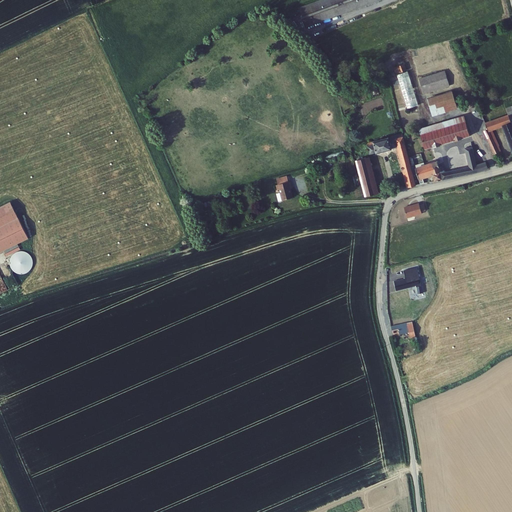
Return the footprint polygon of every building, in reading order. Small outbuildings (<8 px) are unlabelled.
[(305,25),(376,0),(313,0),(298,5),(305,25)] [(413,54),(418,73),(447,65),(442,46),(413,54)] [(407,63),(396,65),(405,108),(417,105),(407,63)] [(450,65),(425,73),(430,88),(456,79),(450,65)] [(455,86),(432,94),(438,112),(462,104),(455,86)] [(422,127),(424,132),(468,116),(467,111),(422,127)] [(468,116),(424,132),(429,147),(474,131),(468,116)] [(509,129),(504,118),(491,123),(492,125),(496,134),(509,129)] [(492,125),(488,127),(498,151),(502,149),(496,134),(492,125)] [(407,134),(371,143),(374,155),(402,148),(411,184),(407,185),(408,188),(420,184),(415,164),(412,154),(407,134)] [(439,162),(419,167),(424,183),(428,182),(426,176),(437,173),(439,179),(492,167),(489,159),(481,162),(475,144),(469,145),(474,163),(447,171),(446,167),(444,167),(442,161),(441,161),(440,160),(438,160),(439,162)] [(372,160),(361,162),(370,197),(381,195),(372,160)] [(292,180),(277,183),(278,187),(280,187),(283,198),(294,196),(291,184),(293,184),(292,180)] [(0,251),(30,237),(12,201),(0,207),(0,251)] [(424,203),(420,204),(419,202),(404,206),(408,218),(422,213),(422,211),(426,210),(424,203)] [(9,269),(27,275),(34,256),(15,249),(9,269)] [(417,274),(395,280),(397,290),(416,285),(419,300),(425,299),(422,284),(420,285),(417,274)] [(399,323),(392,325),(394,334),(411,329),(409,324),(400,326),(399,323)]
